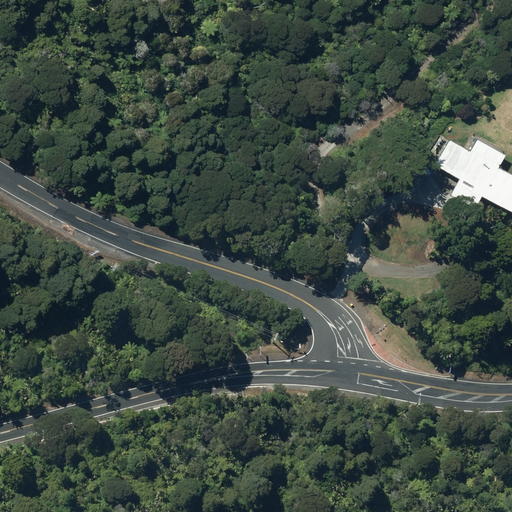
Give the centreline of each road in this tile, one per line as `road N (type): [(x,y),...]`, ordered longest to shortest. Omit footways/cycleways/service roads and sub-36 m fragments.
road 1 (secondary): [(0,173),(80,219),(311,304),(334,328),(341,375)]
road 2 (tertiary): [(341,375),(224,377),(0,431)]
road 3 (secondary): [(511,397),(341,375)]
